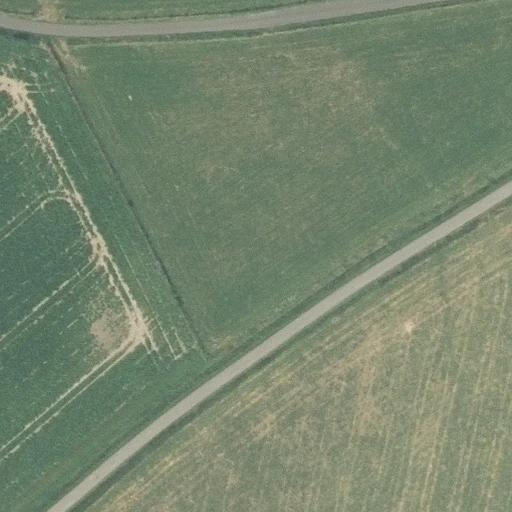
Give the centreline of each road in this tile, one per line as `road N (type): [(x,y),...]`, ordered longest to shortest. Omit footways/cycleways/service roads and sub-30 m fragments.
road 1 (track): [(511,187),(174,412),(54,511)]
road 2 (track): [(0,23),(50,36),(190,31),(424,0)]
